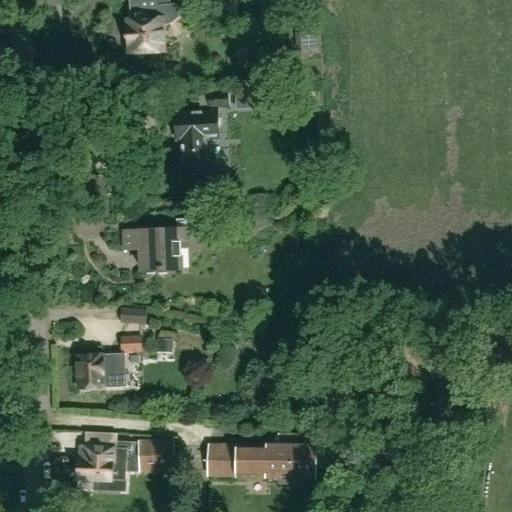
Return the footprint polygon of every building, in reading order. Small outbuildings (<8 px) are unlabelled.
[(131,19),(127,19),(129,58),(131,60),(139,60),(141,58),(141,54),(159,53),(159,52),(164,52),(163,25),(168,25),(180,18),(179,4),(171,5),(170,0),(129,0),(130,4),(131,19)] [(200,113),(173,115),(175,137),(181,137),(183,176),(208,175),(206,138),(221,138),(219,109),(230,109),(229,92),(199,94),(200,113)] [(107,176),(83,177),(84,196),(108,194),(107,176)] [(327,192),(310,192),(310,201),(327,200),(327,192)] [(303,193),(292,193),(293,203),(304,202),(303,193)] [(140,249),(141,271),(184,269),(182,229),(124,232),(124,250),(140,249)] [(147,310),(122,308),(121,324),(146,325),(147,310)] [(142,352),(141,336),(120,337),(121,354),(142,352)] [(157,339),(156,349),(171,350),(171,340),(157,339)] [(110,373),(109,360),(101,360),(100,356),(78,357),(79,390),(97,389),(97,388),(121,386),(121,372),(110,373)] [(278,446),(236,445),(235,478),(316,479),(317,447),(304,446),(305,435),(279,435),(278,446)] [(174,440),(138,441),(138,442),(139,473),(175,472),(174,440)] [(116,449),(85,448),(84,462),(78,461),(78,464),(74,466),(74,473),(77,477),(77,479),(94,480),(93,490),(125,492),(126,473),(139,473),(138,442),(117,442),(116,449)]
